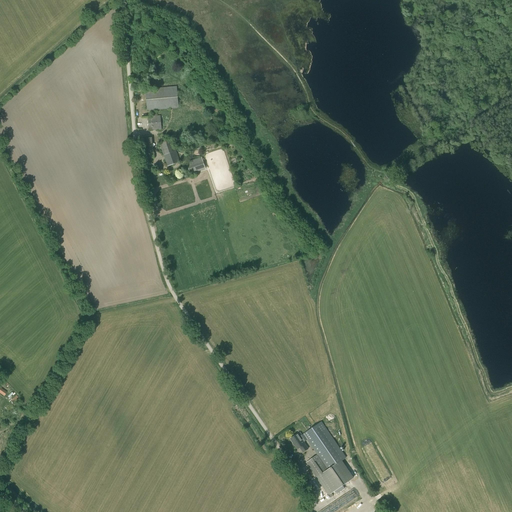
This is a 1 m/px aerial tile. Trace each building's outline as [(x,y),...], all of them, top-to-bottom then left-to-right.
[(148,111),(179,108),(177,87),(146,89),(148,111)] [(149,131),(202,126),(200,112),(148,117),(149,131)] [(143,159),(154,158),(152,138),(141,139),(143,159)] [(164,156),(176,151),(172,140),(160,144),(164,156)] [(164,156),(168,166),(180,162),(176,151),(164,156)] [(202,159),(197,161),(196,159),(186,163),(190,174),(205,169),(204,164),(205,163),(204,159),(202,159)] [(346,458),(321,422),(300,437),(298,434),(290,439),(297,449),(300,448),(303,453),(308,449),(303,442),(307,440),(318,455),(306,463),(328,495),(354,478),(342,461),(346,458)]
